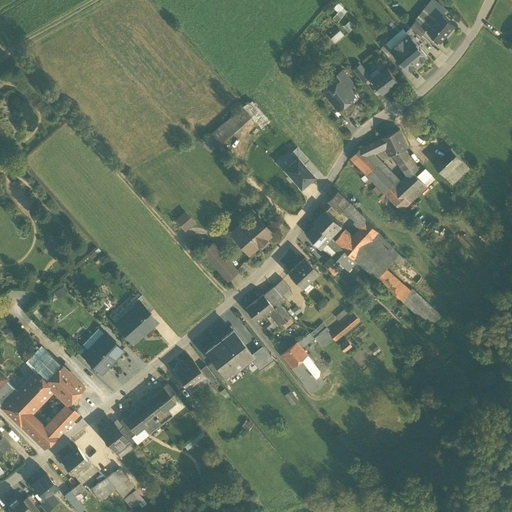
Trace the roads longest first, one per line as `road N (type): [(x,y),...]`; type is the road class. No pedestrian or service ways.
road 1 (residential): [(490,0),(437,78),(357,138),(294,235),(231,302),(0,488)]
road 2 (track): [(231,302),(13,49)]
